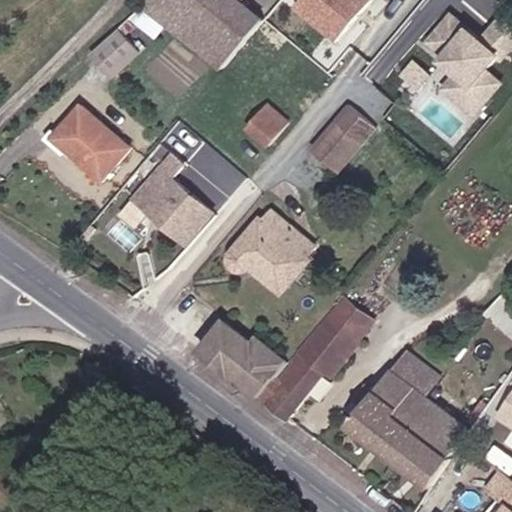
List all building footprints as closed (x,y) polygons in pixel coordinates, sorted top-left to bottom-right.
[(265,19),(240,0),(150,0),(148,3),(226,64),(246,41),(265,19)] [(341,37),(372,0),(299,0),(298,1),(341,37)] [(495,26),(511,39),(511,11),(508,9),(495,26)] [(486,37),(454,10),(431,36),(465,64),(479,76),(462,96),(478,109),(509,76),(494,62),(503,51),(486,37)] [(288,40),(265,19),(246,41),(269,61),(288,40)] [(486,37),(503,51),(507,54),(511,47),(511,39),(495,26),(486,37)] [(118,30),(90,53),(113,79),(140,56),(118,30)] [(406,75),(412,80),(422,67),(416,63),(406,75)] [(448,84),(462,96),(479,76),(465,64),(448,84)] [(422,67),(412,80),(421,87),(432,75),(422,67)] [(361,90),(336,120),(363,143),(389,112),(361,90)] [(264,109),(286,127),(290,122),(269,103),(264,109)] [(53,128),(41,142),(61,160),(70,150),(104,180),(131,148),(83,106),(59,133),(53,128)] [(271,144),(286,127),(264,109),(249,126),(271,144)] [(336,120),(313,148),(341,170),(363,143),(336,120)] [(160,169),(136,197),(189,240),(213,212),(160,169)] [(319,244),(307,235),(299,245),(289,236),(297,226),(274,208),(266,218),(263,216),(231,254),(231,260),(232,265),(236,269),(240,272),(248,270),(254,268),(284,293),(314,258),(310,254),(319,244)] [(125,212),(111,226),(128,242),(141,227),(125,212)] [(299,245),(307,235),(297,226),(289,236),(299,245)] [(511,303),(502,296),(490,310),(511,329),(511,303)] [(358,340),(328,315),(289,361),(278,375),(286,382),(270,402),(289,416),(325,371),(329,375),(358,340)] [(224,323),(204,349),(252,387),(279,354),(260,338),(254,345),(224,323)] [(279,354),(252,387),(261,395),(278,375),(289,361),(279,354)] [(431,486),(469,431),(393,372),(353,425),(431,486)] [(511,391),(496,417),(511,427),(511,391)] [(509,505),(503,511),(511,511),(511,477),(501,469),(487,488),(509,505)] [(13,474),(0,493),(0,497),(19,511),(24,511),(39,492),(13,474)]
